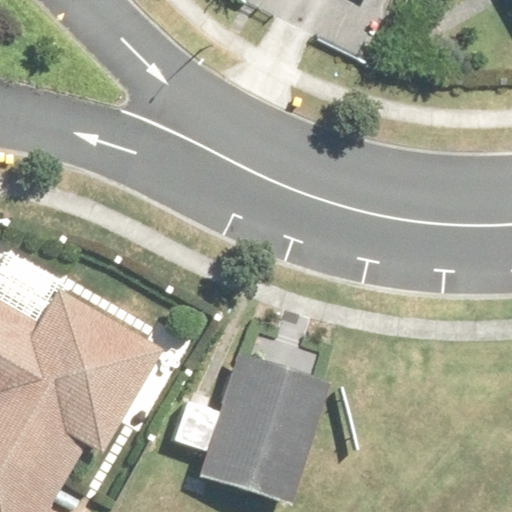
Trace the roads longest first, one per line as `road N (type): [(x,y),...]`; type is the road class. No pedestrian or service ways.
road 1 (residential): [(511,224),(417,223),(230,159)]
road 2 (residential): [(230,159),(0,121)]
road 3 (residential): [(80,0),(230,159)]
